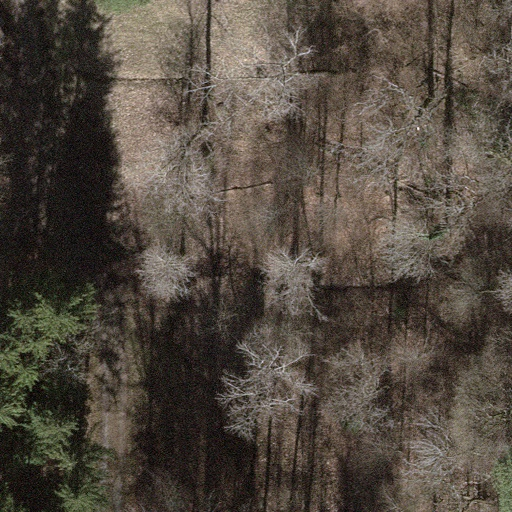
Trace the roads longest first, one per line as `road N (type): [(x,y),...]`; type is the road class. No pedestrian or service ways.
road 1 (track): [(108,511),(117,377),(103,277),(40,149),(20,0)]
road 2 (track): [(0,91),(40,149),(0,256)]
